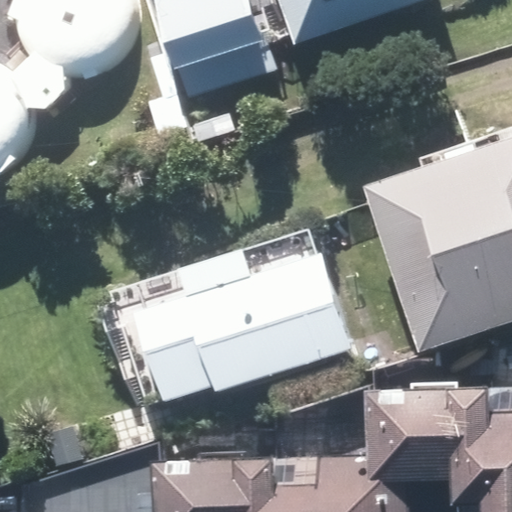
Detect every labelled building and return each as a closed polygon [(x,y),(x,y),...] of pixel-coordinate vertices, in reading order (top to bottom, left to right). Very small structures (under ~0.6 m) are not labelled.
[(102,74),(112,69),(120,64),(127,56),(132,49),(137,39),(140,30),(141,20),(140,9),(137,0),(136,0),(27,0),(25,10),(24,19),(25,29),(28,40),(32,49),(38,56),(41,61),(30,72),(28,69),(19,63),(9,59),(0,56),(0,176),(9,174),(19,168),(28,163),(35,155),(41,147),(46,136),(48,126),(50,116),(49,110),(65,110),(83,88),(82,78),(83,78),(92,76),(102,74)] [(304,0),(320,44),(455,0),(304,0)] [(259,26),(186,49),(211,125),(284,103),(259,26)] [(511,146),(363,195),(416,359),(511,327),(511,146)] [(353,249),(219,291),(249,386),(384,344),(353,249)] [(511,399),(397,405),(400,450),(400,478),(431,477),(481,475),(482,501),(511,499),(511,399)] [(432,511),(431,477),(400,478),(400,450),(181,458),(183,511),(432,511)]
